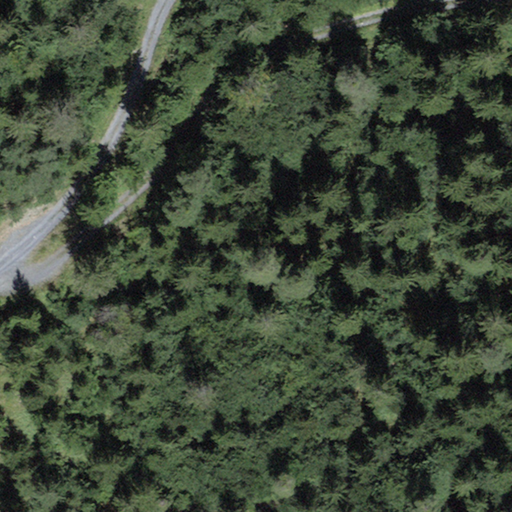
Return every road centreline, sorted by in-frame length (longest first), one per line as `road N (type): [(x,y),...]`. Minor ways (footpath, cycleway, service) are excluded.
road 1 (track): [(478,0),(377,9),(237,68),(153,170),(0,277)]
road 2 (track): [(23,267),(111,134),(152,23),(170,0)]
